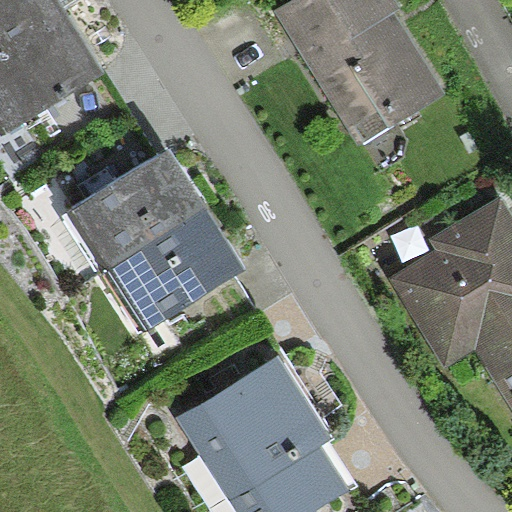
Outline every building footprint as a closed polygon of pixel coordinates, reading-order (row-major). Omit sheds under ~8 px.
[(0,0),(0,118),(95,60),(69,18),(57,0),(0,0)] [(349,141),(435,89),(387,11),(397,5),(393,0),(291,0),(270,13),(290,44),(349,141)] [(135,327),(235,262),(209,222),(192,196),(161,148),(61,212),(135,327)] [(511,424),(511,423),(511,220),(495,191),(418,235),(426,250),(382,276),(434,365),(466,347),(511,424)] [(234,511),(286,511),(344,474),(318,434),(329,427),(316,407),(275,345),(170,415),(234,511)]
